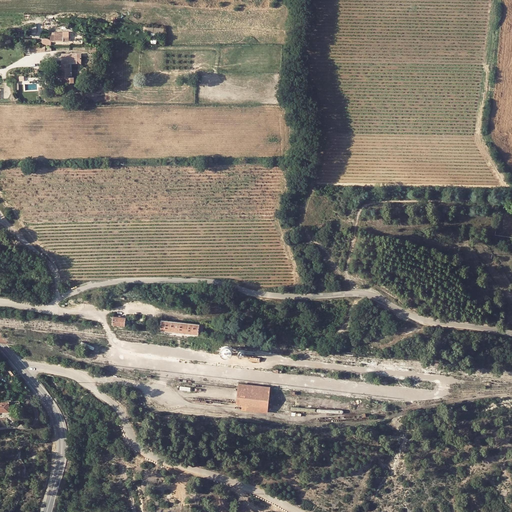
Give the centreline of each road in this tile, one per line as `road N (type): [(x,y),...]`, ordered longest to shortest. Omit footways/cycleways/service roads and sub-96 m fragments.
road 1 (track): [(100,311),(135,363),(422,395),(437,393),(442,380),(169,351)]
road 2 (unclassified): [(511,333),(414,317),(365,293),(298,297),(229,280),(99,282),(59,298)]
road 3 (track): [(358,293),(301,224),(283,231),(281,223),(299,163),(284,66),(290,0)]
road 4 (unclassified): [(299,511),(250,486),(164,460),(127,434),(122,413),(75,375),(20,364)]
road 5 (track): [(310,0),(304,58),(312,178),(301,224)]
road 6 (track): [(345,276),(361,208),(511,197)]
road 7 (track): [(511,197),(478,130),(494,0)]
road 8 (primary): [(48,511),(62,446),(58,417),(20,364)]
